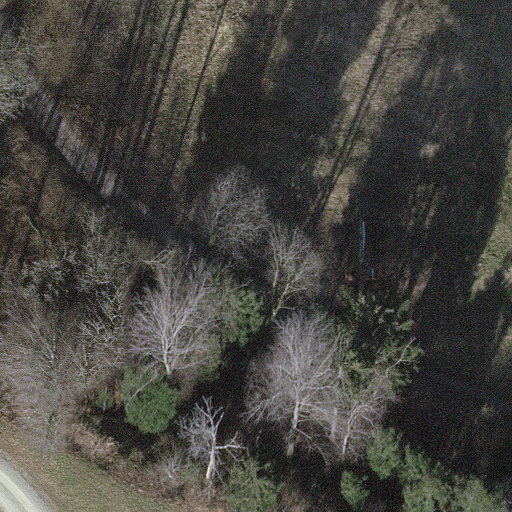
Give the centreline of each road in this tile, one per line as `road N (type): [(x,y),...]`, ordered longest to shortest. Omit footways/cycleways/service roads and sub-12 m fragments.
road 1 (track): [(344,339),(222,277),(93,181),(4,44)]
road 2 (track): [(511,428),(344,339)]
road 3 (track): [(344,339),(479,303),(511,305)]
